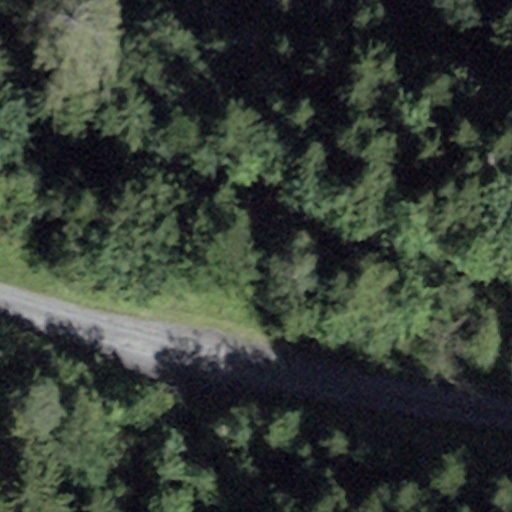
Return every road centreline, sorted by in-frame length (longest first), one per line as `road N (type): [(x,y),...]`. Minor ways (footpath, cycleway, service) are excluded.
road 1 (track): [(511,289),(101,170),(0,173)]
road 2 (unclassified): [(0,292),(511,412)]
road 3 (track): [(511,97),(463,68),(396,0)]
